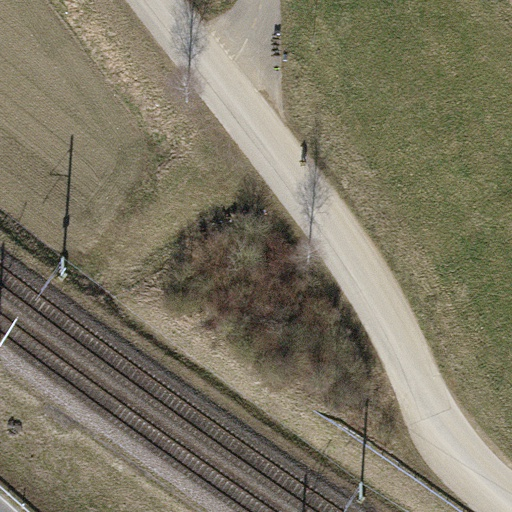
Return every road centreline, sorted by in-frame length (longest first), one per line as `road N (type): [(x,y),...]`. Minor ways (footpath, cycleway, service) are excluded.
road 1 (track): [(511,500),(446,435),(376,292),(304,176),(256,122)]
road 2 (track): [(256,122),(163,0)]
road 3 (track): [(256,122),(269,0)]
